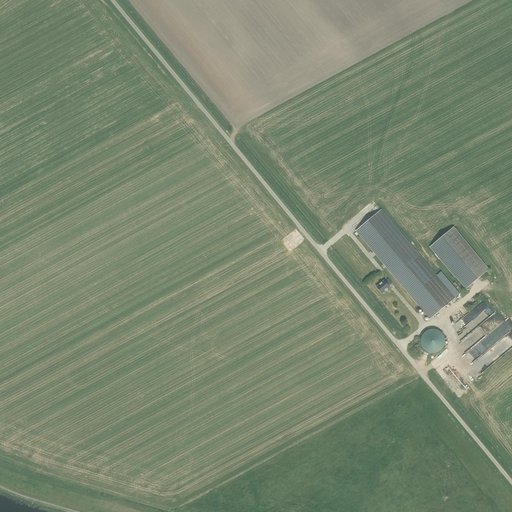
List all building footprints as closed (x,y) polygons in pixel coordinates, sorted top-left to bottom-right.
[(381,210),(356,231),(430,319),(454,299),(381,210)] [(454,227),(430,247),(466,289),(489,270),(454,227)] [(390,287),(384,281),(376,287),(382,294),(386,291),(388,290),(387,289),(390,287)] [(434,354),(435,353),(437,353),(439,352),(440,351),(441,350),(443,349),(444,348),(444,346),(445,344),(445,343),(445,341),(445,339),(445,337),(444,336),(443,334),(442,333),(441,332),(440,331),(438,330),(436,329),(435,329),(433,329),(431,329),(429,329),(428,330),(426,331),(425,332),(424,333),(423,334),(422,336),(421,337),(421,339),(420,341),(420,342),(421,344),(421,346),(422,347),(423,349),(424,350),(425,351),(427,352),(428,353),(430,353),(432,354),(434,354)] [(476,357),(479,354),(477,352),(473,356),(472,355),(468,359),(472,363),(477,358),(476,357)]
